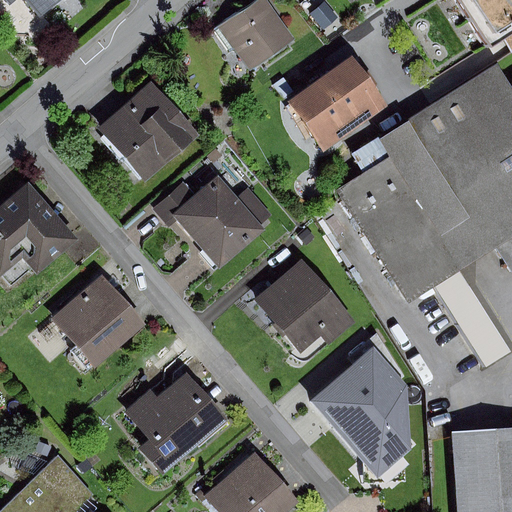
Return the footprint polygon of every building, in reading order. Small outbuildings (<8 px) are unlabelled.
[(9,0),(15,6),(21,0),(29,0),(43,16),(61,0),(9,0)] [(264,0),(258,0),(221,25),(252,71),(294,44),(264,0)] [(511,0),(462,0),(493,46),(501,40),(510,54),(511,53),(511,0)] [(324,3),(310,14),(322,30),(337,18),(324,3)] [(353,59),(289,103),(323,150),(386,106),(353,59)] [(511,88),(496,63),(378,138),(392,160),(369,175),(363,209),(355,214),(413,305),(433,292),(485,373),(511,356),(511,349),(465,277),(511,246),(511,88)] [(283,78),(273,86),(283,99),(293,92),(283,78)] [(151,84),(99,129),(147,184),(200,139),(151,84)] [(219,179),(172,216),(218,274),(265,237),(219,179)] [(30,190),(0,214),(0,279),(24,259),(37,275),(75,244),(30,190)] [(326,345),(351,322),(302,267),(261,304),(305,353),(321,339),(326,345)] [(101,278),(54,317),(96,369),(144,330),(101,278)] [(366,360),(315,402),(359,455),(410,413),(366,360)] [(151,395),(126,418),(148,441),(139,449),(165,478),(224,423),(185,381),(160,405),(151,395)] [(511,511),(511,431),(450,436),(455,511),(511,511)] [(257,456),(206,498),(217,511),(291,511),(299,506),(257,456)] [(95,511),(99,509),(58,460),(8,511),(95,511)]
